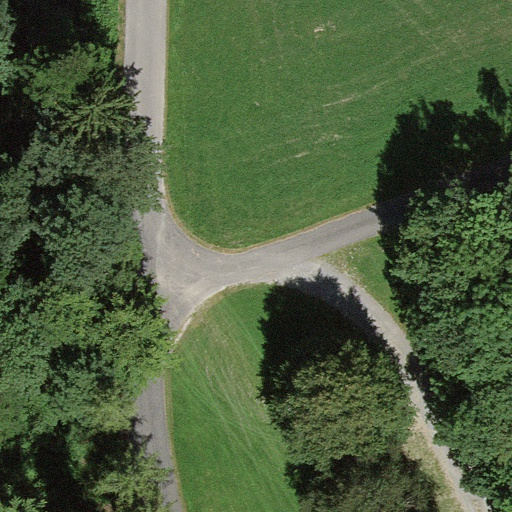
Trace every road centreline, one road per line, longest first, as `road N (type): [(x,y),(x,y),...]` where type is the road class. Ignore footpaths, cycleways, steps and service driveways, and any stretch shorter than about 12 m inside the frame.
road 1 (unclassified): [(148,0),(137,359),(147,454),(166,511)]
road 2 (track): [(144,271),(279,253),(511,164)]
